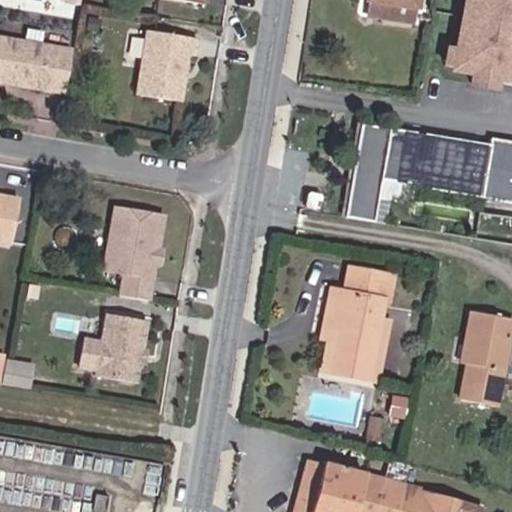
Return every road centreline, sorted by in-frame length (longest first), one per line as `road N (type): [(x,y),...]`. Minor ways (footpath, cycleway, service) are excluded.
road 1 (tertiary): [(247,186),(198,511)]
road 2 (residential): [(247,186),(0,143)]
road 3 (tertiary): [(275,0),(247,186)]
